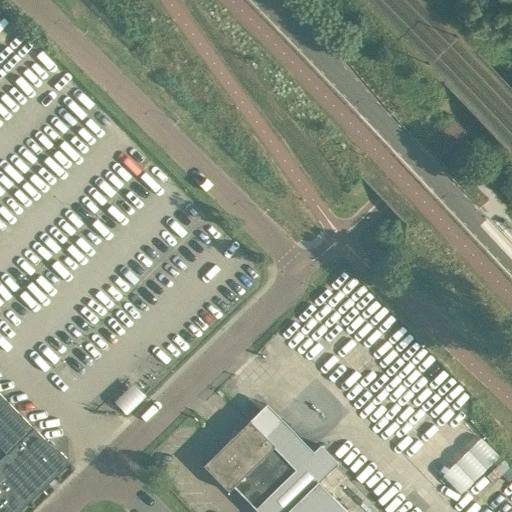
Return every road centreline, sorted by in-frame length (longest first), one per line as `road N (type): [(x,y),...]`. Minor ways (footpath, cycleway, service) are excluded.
road 1 (unclassified): [(102,469),(302,275),(25,0)]
road 2 (tertiary): [(511,262),(264,0)]
